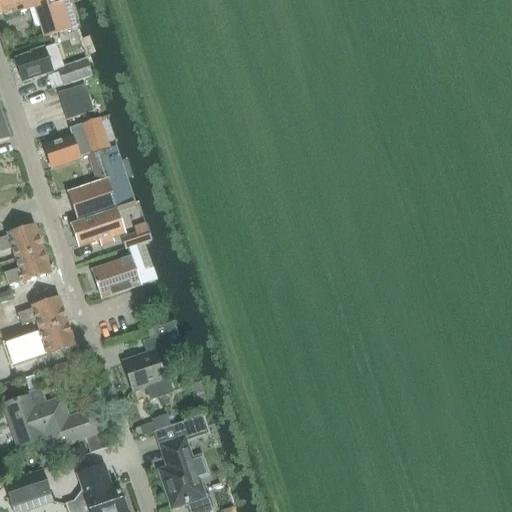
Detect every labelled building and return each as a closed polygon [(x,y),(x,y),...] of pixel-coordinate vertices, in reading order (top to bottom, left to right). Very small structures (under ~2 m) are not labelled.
[(0,0),(0,14),(13,10),(15,14),(34,8),(43,38),(71,29),(61,0),(0,0)] [(61,43),(55,46),(55,45),(44,49),(43,48),(29,53),(29,55),(14,60),(21,83),(56,71),(62,88),(91,77),(85,59),(68,65),(61,43)] [(62,108),(88,99),(84,85),(57,94),(62,108)] [(88,99),(62,108),(66,121),(93,112),(88,99)] [(0,142),(9,140),(1,117),(0,116),(0,142)] [(91,155),(108,149),(98,119),(69,129),(71,137),(43,147),(51,170),(80,160),(77,152),(81,151),(83,156),(90,153),(91,155)] [(106,179),(94,183),(66,192),(76,222),(116,209),(106,179)] [(111,238),(123,234),(115,211),(70,226),(78,248),(98,242),(100,247),(113,243),(111,238)] [(15,259),(42,250),(34,225),(7,234),(8,237),(0,240),(0,252),(11,249),(15,259)] [(50,275),(42,250),(15,259),(18,270),(4,274),(8,286),(22,281),(23,284),(50,275)] [(131,258),(129,258),(91,271),(101,300),(141,286),(131,258)] [(39,332),(66,322),(58,298),(31,307),(32,310),(17,315),(21,326),(36,321),(39,332)] [(75,347),(66,322),(39,332),(4,343),(13,368),(75,347)] [(173,325),(154,330),(156,338),(141,343),(145,356),(123,363),(133,392),(146,388),(150,401),(172,393),(168,381),(171,380),(164,360),(172,357),(169,349),(179,346),(173,325)] [(68,420),(61,399),(45,404),(40,390),(30,393),(31,395),(3,405),(18,447),(46,438),(50,451),(72,443),(73,443),(84,439),(89,454),(108,448),(103,433),(104,433),(96,410),(68,420)] [(207,496),(203,498),(184,441),(207,433),(202,417),(156,432),(160,447),(168,469),(159,472),(172,508),(185,504),(187,511),(207,511),(209,511),(211,507),(207,496)] [(85,499),(66,505),(68,511),(125,511),(116,483),(110,485),(104,466),(77,476),(85,499)] [(41,471),(4,484),(11,507),(49,493),(41,471)]
